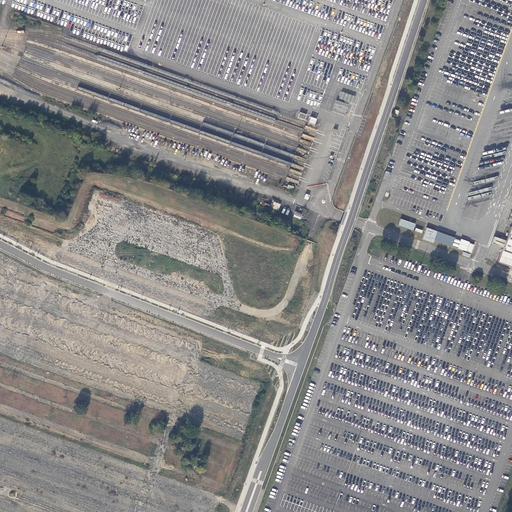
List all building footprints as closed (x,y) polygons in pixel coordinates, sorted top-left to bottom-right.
[(356,105),(358,97),(341,91),(338,99),(349,103),(349,102),(356,105)] [(346,115),(349,104),(335,100),(332,111),(346,115)] [(301,114),(299,119),(307,122),(309,117),(301,114)] [(312,117),(310,124),(316,126),(319,120),(312,117)] [(302,214),(295,211),(293,217),(300,220),(302,214)] [(415,224),(400,219),(397,226),(412,231),(415,224)] [(503,248),(497,262),(511,267),(511,226),(510,226),(505,240),(494,236),(492,244),(503,248)] [(426,227),(422,240),(432,243),(434,240),(451,247),(452,246),(457,248),(471,253),(474,245),(469,243),(469,242),(460,239),(460,240),(454,238),(426,227)]
